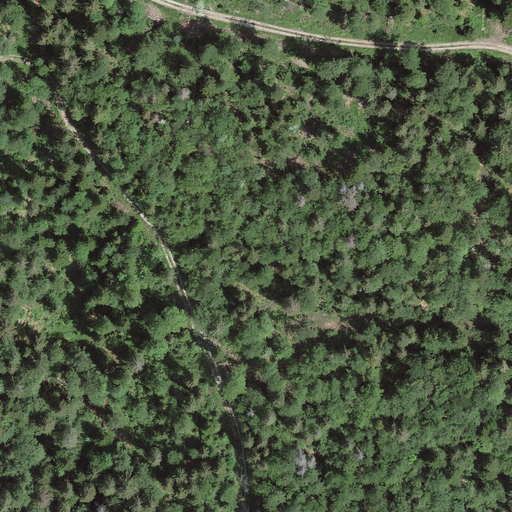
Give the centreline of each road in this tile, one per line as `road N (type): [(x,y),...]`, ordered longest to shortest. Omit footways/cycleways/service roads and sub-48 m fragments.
road 1 (track): [(160,0),(360,44),(511,50)]
road 2 (track): [(120,189),(162,236),(231,416),(246,511)]
road 3 (track): [(0,59),(30,61),(43,72),(65,120),(120,189)]
